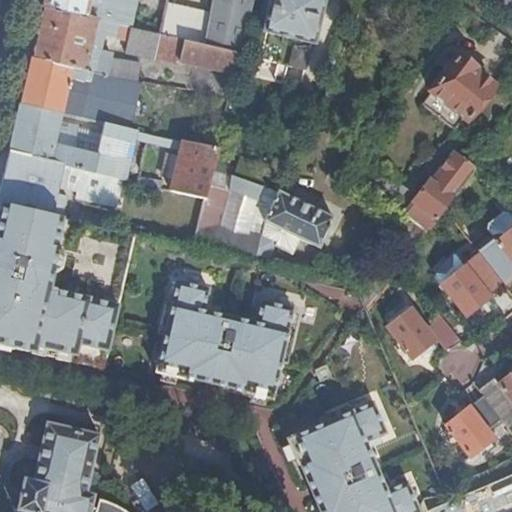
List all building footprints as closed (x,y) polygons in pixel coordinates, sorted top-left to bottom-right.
[(118,27),(131,30),(137,1),(131,0),(43,0),(41,10),(118,27)] [(244,30),(251,0),(212,0),(210,13),(203,47),(238,55),(244,30)] [(269,0),(261,34),(265,35),(309,44),(313,45),(323,0),(269,0)] [(160,37),(203,47),(210,13),(167,3),(160,37)] [(41,10),(30,60),(105,76),(109,56),(106,50),(89,46),(91,34),(115,39),(118,27),(41,10)] [(234,73),(238,55),(203,47),(160,37),(131,30),(126,54),(175,65),(177,60),(234,73)] [(309,44),(265,35),(258,60),(304,71),(309,44)] [(467,124),(490,94),(490,87),(473,74),(476,71),(459,57),(429,95),(429,96),(465,122),(467,124)] [(123,96),(126,80),(105,76),(30,60),(28,68),(19,105),(111,127),(115,109),(66,98),(70,80),(123,96)] [(455,133),(465,122),(429,96),(422,106),(455,133)] [(72,168),(124,181),(136,133),(111,127),(19,105),(17,112),(8,154),(72,168)] [(203,200),(215,151),(183,143),(171,192),(203,200)] [(2,177),(0,186),(0,204),(60,218),(64,199),(51,196),(54,187),(67,189),(72,168),(8,154),(2,177)] [(403,218),(426,233),(444,211),(473,173),(453,158),(433,183),(429,181),(403,218)] [(258,198),(260,186),(230,179),(227,192),(258,198)] [(261,234),(253,261),(265,263),(273,241),(282,244),(287,233),(318,247),(332,218),(277,193),(263,224),(261,234)] [(0,346),(92,365),(122,231),(60,218),(0,204),(0,346)] [(394,231),(415,246),(426,233),(403,218),(394,231)] [(226,228),(198,222),(192,248),(231,256),(238,229),(226,227),(226,228)] [(261,234),(238,229),(231,256),(253,261),(261,234)] [(491,237),(475,250),(480,257),(496,278),(503,287),(511,279),(511,233),(498,244),(491,237)] [(496,278),(480,257),(463,270),(452,256),(438,268),(437,281),(466,319),(488,300),(481,291),(496,278)] [(252,298),(246,320),(193,308),(198,286),(167,279),(161,300),(154,299),(147,331),(154,333),(145,370),(173,376),(173,373),(199,380),(200,376),(212,379),(211,382),(237,388),(236,390),(263,396),(271,358),(278,360),(285,329),(279,327),(284,304),(252,298)] [(434,343),(410,313),(387,330),(411,362),(434,343)] [(426,325),(448,352),(459,344),(438,316),(426,325)] [(503,424),(508,430),(511,426),(511,376),(499,386),(494,380),(479,393),(484,400),(503,424)] [(488,435),(503,424),(484,400),(446,429),(470,459),(493,442),(488,435)] [(373,404),(353,413),(350,407),(320,420),(323,426),(288,442),(299,467),(301,466),(311,490),(315,489),(320,500),(317,502),(321,511),(421,511),(408,484),(388,493),(366,443),(386,435),(373,404)] [(127,511),(124,509),(114,504),(100,500),(98,509),(94,509),(97,496),(95,495),(88,494),(93,472),(100,435),(47,424),(33,482),(23,479),(15,511),(17,511),(127,511)] [(88,494),(95,495),(95,493),(99,494),(102,477),(100,477),(100,474),(93,472),(88,494)] [(511,511),(511,474),(450,500),(430,508),(431,511),(511,511)]
